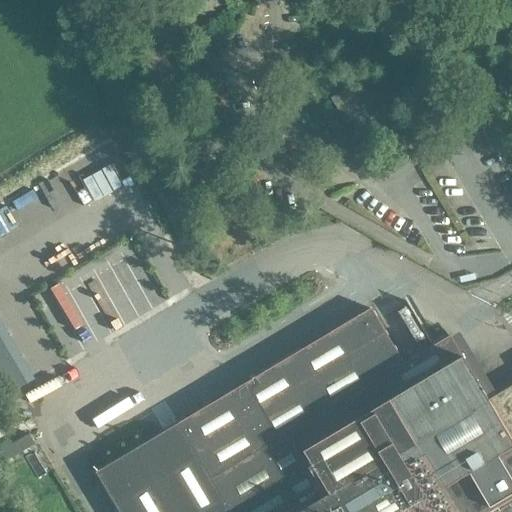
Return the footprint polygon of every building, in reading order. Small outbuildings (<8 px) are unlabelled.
[(350,86),(331,97),(346,122),(365,111),(350,86)] [(472,87),(453,96),(469,123),(487,112),(472,87)] [(371,309),(96,473),(119,511),(511,511),(511,384),(487,399),(462,357),(450,336),(404,363),(371,309)] [(96,321),(103,334),(116,327),(108,314),(96,321)] [(409,318),(400,322),(415,354),(424,349),(409,318)] [(62,358),(82,349),(74,330),(53,338),(62,358)] [(46,360),(49,372),(63,368),(60,356),(46,360)] [(30,433),(0,451),(7,461),(35,444),(30,433)] [(33,452),(25,457),(38,478),(46,474),(33,452)]
